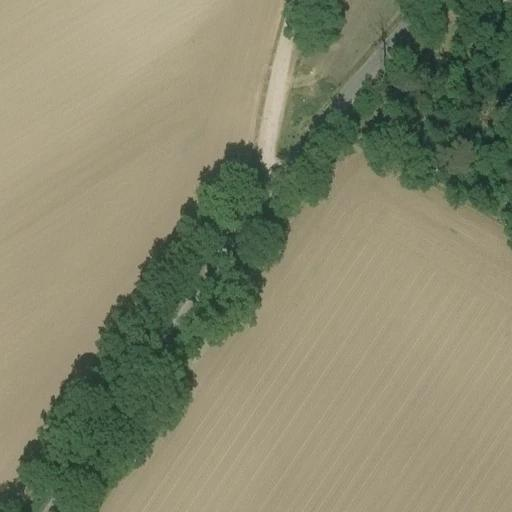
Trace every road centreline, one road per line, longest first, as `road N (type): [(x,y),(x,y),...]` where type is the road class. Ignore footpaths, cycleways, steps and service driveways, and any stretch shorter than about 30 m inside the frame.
road 1 (unclassified): [(55,511),(277,184),(434,0)]
road 2 (track): [(277,184),(265,150),(300,0)]
